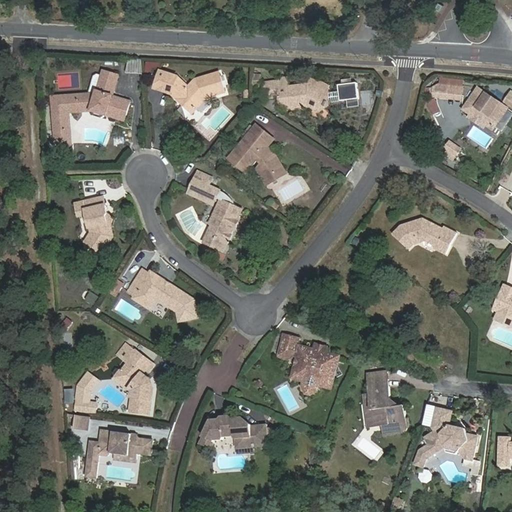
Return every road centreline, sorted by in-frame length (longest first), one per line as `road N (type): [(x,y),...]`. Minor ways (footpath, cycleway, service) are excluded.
road 1 (tertiary): [(409,51),(0,28)]
road 2 (residential): [(264,313),(390,150)]
road 3 (residential): [(264,313),(167,247),(149,217),(149,173)]
road 4 (residential): [(390,150),(511,221)]
